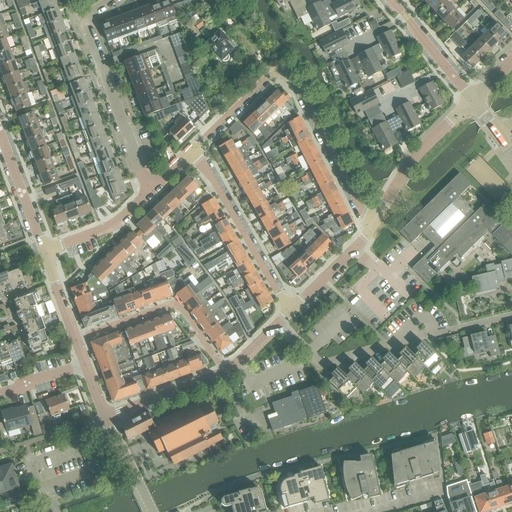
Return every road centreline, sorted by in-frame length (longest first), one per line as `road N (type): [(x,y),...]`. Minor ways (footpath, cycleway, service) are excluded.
road 1 (residential): [(149,191),(83,28),(109,0)]
road 2 (residential): [(105,413),(225,372),(277,324)]
road 3 (residential): [(293,308),(190,152)]
road 4 (residential): [(370,224),(284,71)]
road 5 (residential): [(370,224),(404,169),(472,101)]
road 6 (tertiary): [(472,101),(388,0)]
road 7 (residential): [(44,250),(0,131)]
road 8 (residential): [(190,152),(266,78),(284,71)]
road 9 (residential): [(44,250),(117,222),(149,191)]
road 10 (residential): [(85,365),(44,250)]
